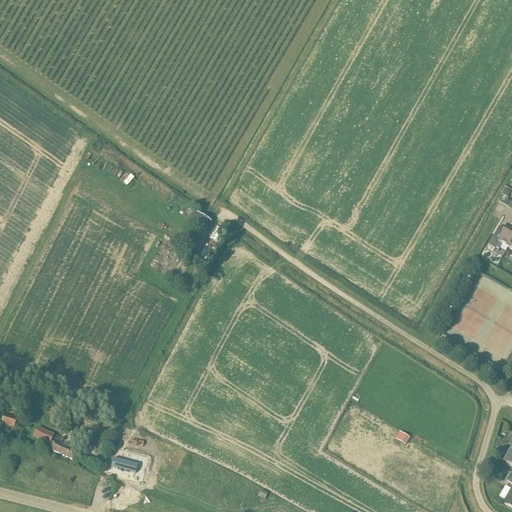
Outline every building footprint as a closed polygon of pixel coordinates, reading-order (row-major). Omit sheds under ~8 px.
[(201,217),(195,213),(188,223),(193,227),(192,229),(203,236),(212,224),(201,216),(201,217)] [(227,234),(216,227),(209,239),(220,246),(227,234)] [(507,248),(511,240),(511,230),(507,228),(499,241),(493,237),(488,246),(494,250),(495,249),(499,251),(502,245),(507,248)] [(215,250),(207,245),(200,257),(208,261),(215,250)] [(193,256),(188,253),(184,259),(189,262),(193,256)] [(5,416),(2,424),(15,428),(18,420),(5,416)] [(76,418),(68,416),(64,429),(71,431),(76,418)] [(54,437),(33,427),(28,436),(50,446),(50,445),(53,446),(51,450),(72,460),(77,449),(56,440),(53,444),(51,443),(54,437)] [(399,433),(395,440),(405,447),(410,439),(399,433)] [(511,437),(508,444),(511,446),(511,447),(503,463),(511,467),(511,437)] [(113,458),(111,467),(135,474),(137,465),(113,458)] [(267,495),(260,491),(257,497),(264,501),(267,495)]
